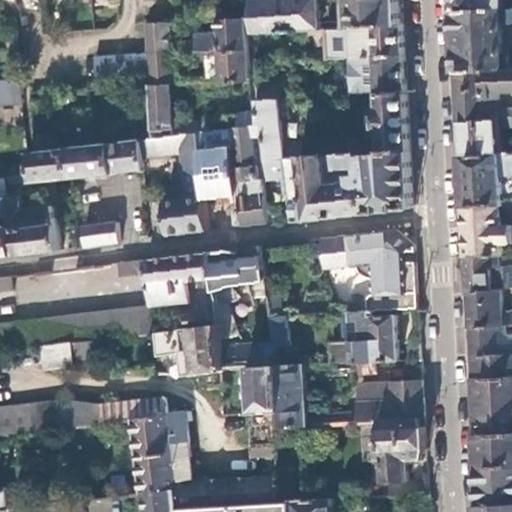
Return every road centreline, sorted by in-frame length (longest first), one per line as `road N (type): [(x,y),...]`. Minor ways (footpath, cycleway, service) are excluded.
road 1 (residential): [(0,269),(436,217)]
road 2 (residential): [(454,511),(436,217)]
road 3 (residential): [(436,217),(423,0)]
